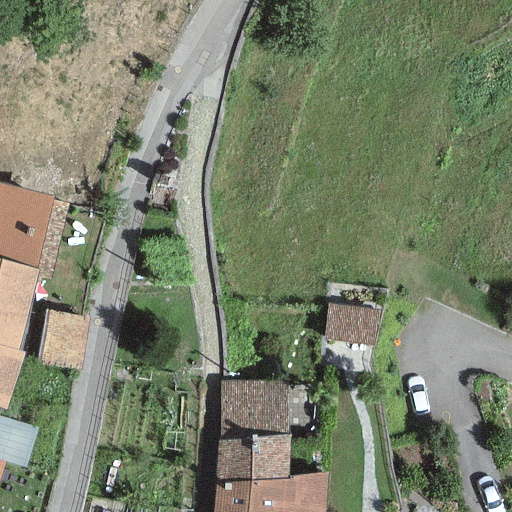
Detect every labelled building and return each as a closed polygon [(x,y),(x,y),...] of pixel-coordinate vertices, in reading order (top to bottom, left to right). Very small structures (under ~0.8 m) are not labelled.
[(0,260),(34,270),(38,271),(37,277),(49,280),(68,205),(52,202),(53,199),(0,185),(0,260)] [(0,408),(4,410),(22,352),(16,350),(37,277),(38,271),(34,270),(0,260),(0,408)] [(328,301),(322,338),(372,347),(379,311),(328,301)] [(87,318),(46,311),(36,361),(78,369),(87,318)] [(287,382),(219,382),(217,442),(285,437),(287,382)] [(285,437),(217,442),(215,485),(289,481),(288,476),(289,437),(285,437)] [(289,481),(215,485),(211,511),(322,511),(324,473),(288,476),(289,481)]
